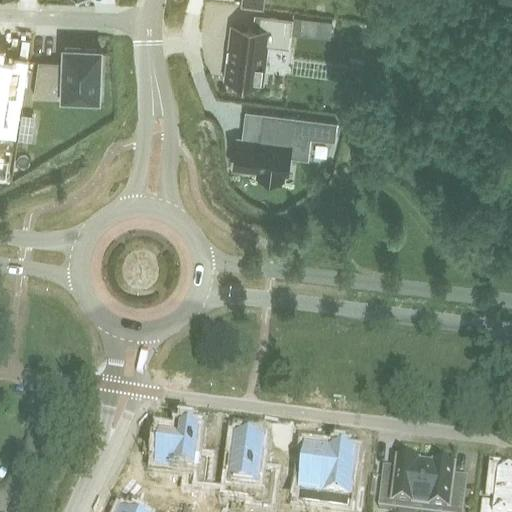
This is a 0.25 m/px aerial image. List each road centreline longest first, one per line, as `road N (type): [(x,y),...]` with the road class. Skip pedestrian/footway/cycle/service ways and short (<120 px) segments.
road 1 (residential): [(125,389),(511,438)]
road 2 (tertiary): [(196,295),(511,330)]
road 3 (tertiary): [(511,302),(201,262)]
road 4 (residential): [(168,217),(170,140),(148,24)]
road 5 (residential): [(148,24),(136,211)]
road 6 (residential): [(148,24),(0,21)]
road 7 (residential): [(125,389),(75,511)]
road 8 (residential): [(0,372),(125,389)]
